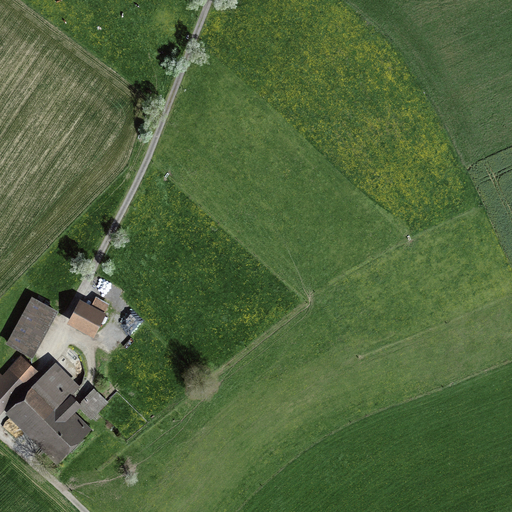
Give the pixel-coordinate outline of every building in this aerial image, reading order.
[(88,282),(100,289),(96,296),(105,301),(112,305),(123,287),(95,271),(88,282)] [(55,306),(28,291),(2,338),(29,353),(55,306)] [(62,318),(87,333),(102,309),(101,308),(88,301),(76,294),(62,318)] [(96,296),(92,294),(88,301),(101,308),(105,301),(96,296)] [(125,342),(141,320),(130,312),(113,333),(125,342)] [(0,406),(36,370),(16,350),(0,366),(0,406)] [(0,406),(51,457),(85,424),(69,407),(76,400),(66,391),(74,382),(49,357),(36,370),(0,406)] [(105,401),(91,387),(74,405),(89,418),(105,401)]
